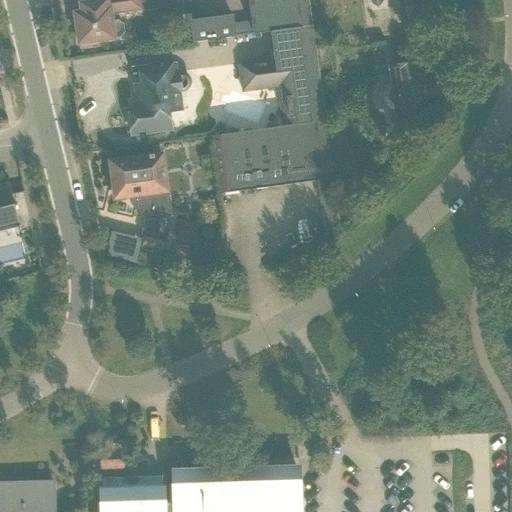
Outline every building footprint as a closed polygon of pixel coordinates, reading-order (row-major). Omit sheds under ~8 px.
[(75,12),(74,12),(79,43),(80,47),(98,44),(97,41),(114,38),(114,37),(120,37),(124,32),(123,24),(118,21),(112,21),(111,13),(141,9),(140,0),(99,0),(80,3),(81,11),(75,12)] [(190,0),(163,0),(164,5),(166,17),(177,16),(191,14),(192,14),(190,0)] [(248,0),(253,34),(271,31),(312,25),(308,0),(248,0)] [(207,20),(192,22),(195,42),(234,36),(234,35),(233,23),(232,16),(217,18),(216,15),(206,16),(207,20)] [(312,25),(271,31),(274,59),(239,63),(239,65),(241,78),(242,91),(278,86),(281,113),(283,126),(325,120),(313,25),(312,25)] [(423,98),(431,97),(430,84),(421,85),(409,75),(406,54),(392,56),(394,67),(388,68),(390,82),(386,85),(384,88),(382,93),(382,98),(383,102),(386,106),(390,109),(394,111),(396,127),(408,125),(407,119),(423,98)] [(183,110),(180,91),(183,91),(185,90),(186,89),(187,89),(188,88),(190,86),(190,84),(190,83),(190,82),(190,81),(190,79),(189,77),(188,75),(187,74),(185,73),(183,73),(182,73),(180,73),(177,73),(176,63),(172,64),(171,61),(152,63),(153,70),(132,73),(136,102),(133,103),(134,111),(128,112),(131,135),(171,129),(169,112),(183,110)] [(325,120),(283,126),(211,136),(219,193),(333,178),(325,120)] [(111,162),(116,197),(128,195),(129,199),(130,203),(133,206),(135,209),(138,211),(142,213),(145,214),(140,236),(166,242),(173,213),(154,209),(152,192),(166,190),(162,155),(154,156),(154,154),(149,154),(149,156),(111,162)] [(19,230),(32,227),(24,191),(12,194),(9,183),(0,184),(0,225),(17,221),(19,230)] [(208,274),(214,248),(195,244),(189,270),(208,274)] [(18,276),(4,280),(7,286),(19,280),(18,276)] [(163,502),(162,491),(162,475),(101,476),(102,511),(299,511),(298,470),(174,474),(175,502),(163,502)] [(54,511),(53,484),(0,485),(0,511),(54,511)]
